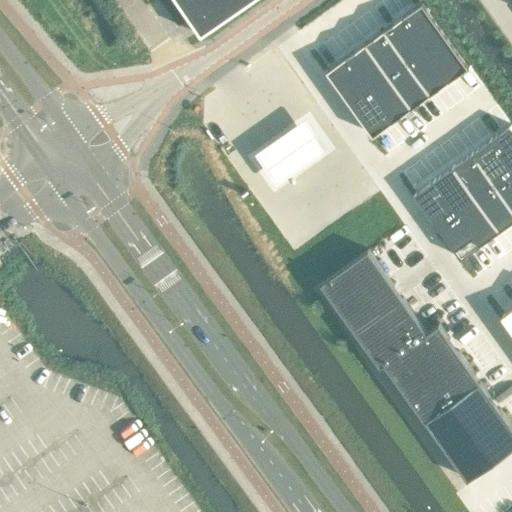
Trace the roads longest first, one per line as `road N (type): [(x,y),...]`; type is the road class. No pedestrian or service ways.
road 1 (secondary): [(346,511),(94,166)]
road 2 (secondary): [(63,191),(303,511)]
road 3 (unclassified): [(292,0),(177,77)]
road 4 (unclassified): [(94,166),(177,77)]
road 5 (unknown): [(511,234),(441,136)]
road 6 (unclassified): [(177,77),(71,134)]
